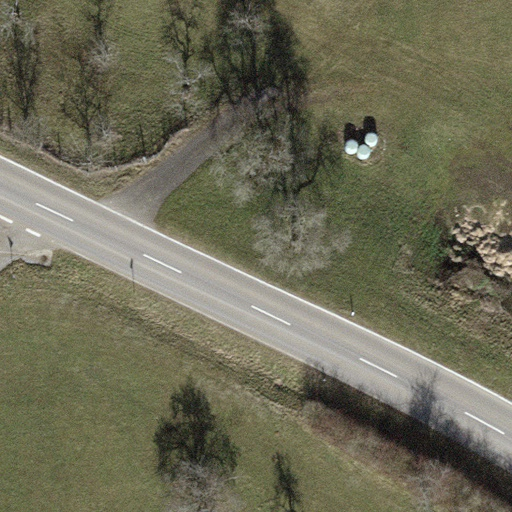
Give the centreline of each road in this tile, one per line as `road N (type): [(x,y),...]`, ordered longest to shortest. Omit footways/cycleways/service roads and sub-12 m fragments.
road 1 (tertiary): [(0,183),(511,427)]
road 2 (track): [(90,227),(233,122),(349,76)]
